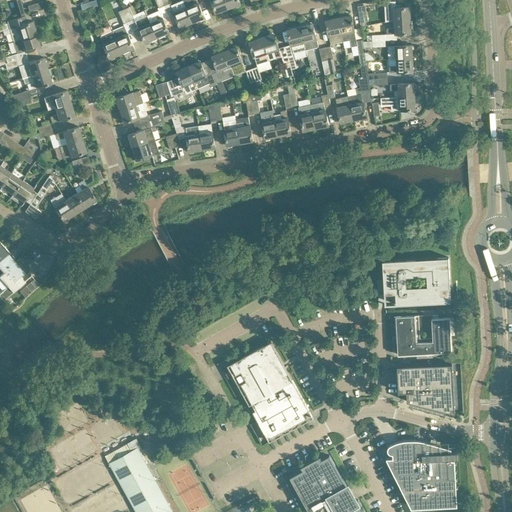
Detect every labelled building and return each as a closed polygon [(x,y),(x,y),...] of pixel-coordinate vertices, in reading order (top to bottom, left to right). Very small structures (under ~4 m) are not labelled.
[(11,0),(17,16),(24,13),(19,0),(11,0)] [(99,0),(97,0),(91,2),(81,5),(82,10),(101,5),(99,0)] [(157,11),(148,15),(157,38),(169,32),(163,18),(168,15),(161,0),(155,0),(158,7),(158,8),(159,10),(157,11)] [(161,0),(168,15),(174,13),(180,28),(192,23),(186,7),(182,0),(171,5),(170,3),(168,0),(161,0)] [(186,7),(192,23),(205,17),(197,0),(183,0),(186,7)] [(211,0),(212,4),(216,13),(228,9),(224,0),(211,0)] [(224,0),(228,9),(241,4),(239,0),(224,0)] [(394,21),(411,20),(410,7),(396,7),(396,1),(384,2),(385,21),(394,21)] [(41,2),(27,6),(29,12),(43,7),(41,2)] [(133,5),(124,9),(129,21),(133,30),(139,28),(145,43),(157,38),(148,15),(147,15),(145,10),(136,14),(133,5)] [(3,11),(5,18),(11,16),(9,9),(3,11)] [(124,9),(118,11),(124,23),(129,21),(124,9)] [(338,17),(343,41),(350,40),(350,41),(351,47),(357,46),(361,67),(367,65),(364,47),(363,42),(363,40),(357,41),(351,15),(338,17)] [(0,31),(2,30),(4,35),(11,33),(13,41),(37,34),(33,21),(24,24),(21,16),(7,21),(8,23),(6,23),(0,24),(0,31)] [(338,17),(326,20),(330,44),(336,43),(336,42),(343,41),(338,17)] [(411,20),(394,21),(394,28),(387,28),(387,34),(412,33),(411,20)] [(313,23),(300,26),(305,50),(306,50),(312,48),(319,47),(313,23)] [(125,25),(112,31),(122,53),(134,48),(125,25)] [(291,45),(285,46),(285,47),(287,57),(294,55),(295,59),(308,56),(306,50),(305,50),(300,26),(287,29),(290,39),(291,45)] [(112,31),(106,33),(100,36),(110,58),(122,53),(112,31)] [(274,33),(262,37),(267,54),(269,61),(276,59),(281,57),(282,58),(284,66),(289,64),(287,57),(285,47),(279,48),(274,33)] [(0,64),(4,63),(5,64),(27,57),(25,51),(40,46),(37,34),(13,41),(17,53),(2,58),(3,59),(0,59),(0,64)] [(249,41),(252,51),(257,65),(263,63),(269,61),(267,54),(262,37),(249,41)] [(389,60),(396,59),(413,58),(412,45),(388,46),(389,60)] [(236,46),(224,51),(230,67),(231,66),(237,64),(239,71),(245,69),(236,46)] [(331,46),(325,48),(327,60),(329,69),(330,74),(343,71),(342,67),(336,68),(334,59),(333,59),(331,46)] [(319,49),(321,61),(327,60),(325,48),(319,49)] [(234,76),(231,66),(230,67),(224,51),(212,55),(218,71),(212,73),(213,76),(217,84),(223,98),(225,97),(227,92),(222,81),(234,76)] [(27,57),(5,64),(6,69),(18,66),(22,78),(23,78),(28,77),(48,70),(44,57),(29,62),(27,57)] [(413,58),(396,59),(396,66),(389,66),(389,72),(414,71),(413,58)] [(200,60),(188,66),(198,89),(210,83),(212,86),(217,84),(213,76),(212,73),(207,75),(200,60)] [(360,87),(347,90),(349,97),(353,120),(366,117),(364,108),(363,102),(372,100),(371,90),(370,84),(369,79),(368,73),(367,65),(361,67),(362,76),(358,77),(360,87)] [(167,81),(161,83),(165,96),(171,94),(172,96),(185,90),(186,94),(198,89),(188,66),(176,71),(179,77),(167,81)] [(257,67),(251,69),(256,81),(262,79),(257,67)] [(246,71),(250,83),(256,81),(251,69),(246,71)] [(12,95),(16,100),(29,96),(38,93),(37,87),(52,82),(48,70),(28,77),(23,78),(24,83),(27,84),(25,85),(26,90),(12,95)] [(161,83),(155,85),(159,98),(165,96),(161,83)] [(398,90),(399,97),(415,96),(414,83),(390,84),(390,91),(398,90)] [(287,85),(289,94),(291,107),(298,105),(293,84),(287,85)] [(326,86),(328,94),(329,98),(335,97),(332,84),(326,86)] [(53,101),(55,108),(71,103),(67,90),(44,97),(46,103),(53,101)] [(116,97),(121,110),(136,105),(136,104),(143,102),(141,96),(142,96),(140,90),(116,97)] [(268,91),(262,93),(263,101),(270,100),(268,91)] [(260,92),(250,95),(254,114),(260,112),(258,100),(261,99),(260,92)] [(289,94),(283,95),(286,108),(291,107),(289,94)] [(323,102),(311,105),(316,128),(329,125),(325,109),(331,108),(329,98),(328,94),(322,96),(323,102)] [(243,103),(246,102),(248,114),(254,114),(250,95),(242,96),(243,103)] [(29,96),(16,100),(19,105),(30,102),(29,96)] [(381,105),(391,105),(391,110),(416,109),(415,96),(399,97),(381,98),(381,105)] [(167,100),(172,115),(179,112),(174,97),(167,100)] [(336,99),(339,113),(341,123),(353,120),(349,97),(341,98),(336,99)] [(220,102),(213,104),(216,121),(223,120),(222,118),(221,107),(225,106),(225,101),(220,102)] [(71,103),(55,108),(57,114),(50,116),(52,122),(75,115),(71,103)] [(204,109),(209,108),(211,122),(216,121),(213,104),(204,106),(204,109)] [(124,122),(147,115),(145,109),(138,111),(136,105),(121,110),(124,122)] [(298,107),(301,121),(303,131),(316,128),(311,105),(298,107)] [(282,119),(275,120),(278,136),(291,133),(286,110),(280,111),(282,119)] [(150,114),(147,115),(149,122),(163,117),(164,117),(162,111),(161,111),(150,114)] [(172,118),(177,133),(179,139),(185,137),(187,137),(185,128),(185,127),(181,126),(177,114),(171,115),(172,118)] [(261,115),(263,129),(265,139),(278,136),(275,120),(268,122),(266,114),(261,115)] [(244,118),(235,119),(236,120),(240,143),(253,141),(251,131),(249,117),(244,118)] [(223,122),(225,136),(227,146),(240,143),(236,120),(223,122)] [(50,123),(37,127),(39,133),(52,129),(50,123)] [(211,124),(198,126),(201,150),(215,148),(211,124)] [(55,134),(57,140),(60,146),(82,139),(78,126),(55,134)] [(198,126),(185,128),(187,137),(189,152),(201,150),(198,126)] [(128,134),(132,147),(156,140),(153,131),(155,131),(154,127),(151,127),(128,134)] [(52,129),(39,133),(35,134),(37,139),(53,134),(52,129)] [(175,147),(173,142),(179,140),(179,139),(177,133),(166,136),(170,149),(175,147)] [(1,140),(0,141),(0,142),(10,150),(16,142),(12,139),(5,134),(1,140)] [(82,139),(60,146),(54,148),(58,159),(63,158),(63,159),(86,151),(82,139)] [(156,140),(132,147),(136,160),(159,152),(156,140)] [(27,142),(23,147),(27,149),(24,153),(33,159),(35,155),(33,153),(36,148),(27,142)] [(27,149),(23,147),(18,155),(21,158),(24,153),(27,149)] [(88,156),(75,160),(71,161),(74,168),(77,166),(78,167),(90,163),(88,156)] [(45,170),(49,165),(40,159),(37,164),(45,170)] [(3,160),(0,164),(0,184),(1,186),(0,187),(0,188),(11,172),(4,167),(7,163),(3,160)] [(90,163),(78,167),(79,172),(92,168),(90,163)] [(11,172),(0,188),(2,186),(5,188),(2,192),(10,197),(23,180),(25,177),(13,168),(11,172)] [(41,187),(47,191),(50,186),(52,187),(55,183),(49,174),(41,187)] [(23,180),(10,197),(18,203),(20,199),(23,201),(21,205),(25,200),(32,190),(32,189),(33,188),(23,180)] [(82,189),(76,193),(85,207),(96,200),(83,180),(78,183),(82,189)] [(32,190),(25,200),(30,204),(40,189),(37,193),(32,190)] [(30,204),(25,211),(35,219),(40,211),(35,207),(40,199),(42,196),(45,193),(40,189),(30,204)] [(61,193),(55,197),(50,200),(51,202),(50,203),(51,204),(52,204),(63,221),(74,214),(65,200),(61,193)] [(76,193),(65,200),(74,214),(85,207),(76,193)] [(0,258),(1,257),(9,251),(7,249),(9,247),(2,239),(0,240),(0,258)] [(1,257),(0,258),(0,268),(4,272),(0,275),(11,266),(17,260),(9,251),(1,257)] [(383,261),(385,305),(396,305),(451,302),(449,257),(383,261)] [(26,270),(24,268),(26,266),(19,259),(17,260),(11,266),(0,275),(0,276),(8,285),(0,292),(0,295),(4,300),(25,281),(20,276),(26,270)] [(25,286),(30,291),(35,287),(30,282),(25,286)] [(396,316),(397,335),(419,334),(418,316),(419,316),(419,315),(396,316)] [(450,318),(432,319),(433,336),(451,335),(450,318)] [(419,334),(397,335),(397,336),(393,336),(394,351),(398,351),(398,354),(434,353),(433,338),(433,339),(419,339),(419,334)] [(451,335),(433,336),(433,339),(433,338),(434,353),(452,352),(451,335)] [(227,365),(248,403),(291,380),(271,342),(264,346),(263,345),(230,364),(232,367),(230,368),(228,365),(227,365)] [(397,366),(399,392),(407,391),(407,401),(418,404),(455,413),(452,363),(397,366)] [(291,380),(248,403),(249,405),(252,404),(255,410),(253,411),(268,439),(306,418),(303,413),(309,410),(292,379),(291,380)] [(127,443),(105,456),(109,463),(136,511),(173,511),(162,491),(140,452),(140,451),(142,450),(136,438),(127,443)] [(395,443),(390,445),(389,446),(388,446),(388,447),(388,448),(387,449),(387,450),(388,450),(388,451),(388,452),(389,452),(389,453),(390,453),(391,454),(392,454),(393,454),(393,458),(386,458),(386,459),(390,459),(390,460),(389,460),(389,464),(394,464),(394,475),(397,474),(397,475),(397,480),(402,480),(402,490),(405,490),(405,491),(405,496),(409,495),(410,506),(416,505),(416,507),(417,508),(417,509),(418,509),(419,509),(420,510),(421,510),(422,509),(423,509),(424,508),(424,507),(425,507),(425,506),(425,505),(460,503),(460,502),(454,503),(452,458),(458,458),(458,452),(451,452),(451,450),(452,448),(439,445),(440,443),(435,441),(434,445),(430,444),(430,443),(424,441),(423,442),(418,441),(412,441),(406,441),(401,442),(395,443)] [(161,451),(151,456),(156,464),(165,459),(161,451)] [(321,457),(320,456),(301,467),(303,470),(290,477),(308,510),(306,511),(365,511),(362,507),(361,505),(358,499),(355,501),(348,490),(348,489),(329,455),(322,459),(321,457)]
